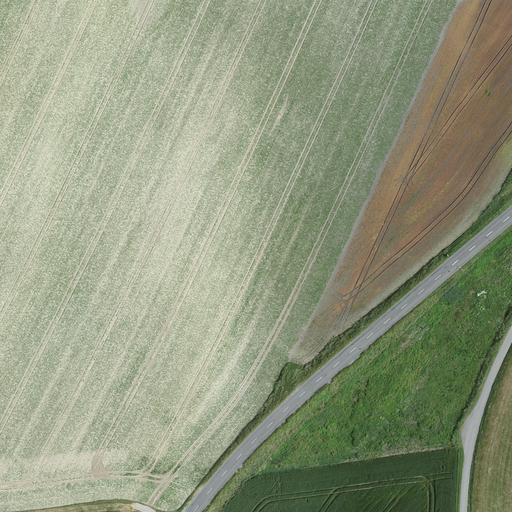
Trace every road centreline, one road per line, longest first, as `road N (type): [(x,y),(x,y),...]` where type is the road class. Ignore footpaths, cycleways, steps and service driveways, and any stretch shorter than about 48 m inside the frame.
road 1 (tertiary): [(511,214),(272,421),(192,511)]
road 2 (track): [(511,331),(471,442),(462,511)]
